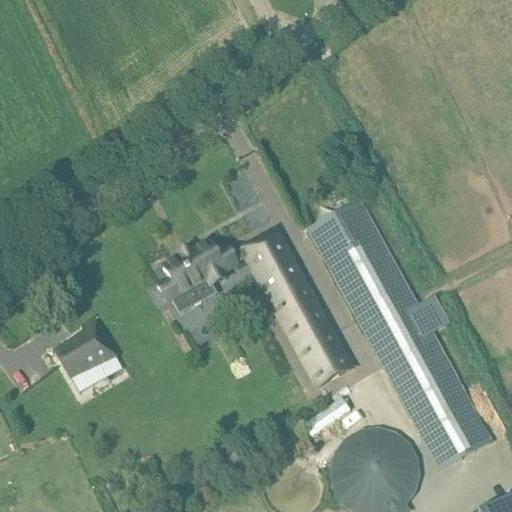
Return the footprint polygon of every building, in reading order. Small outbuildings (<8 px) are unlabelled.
[(359,204),(308,233),(440,474),(491,446),(359,204)] [(274,234),(242,251),(243,252),(248,261),(255,275),(266,270),(279,293),(290,314),(312,302),(300,281),(274,234)] [(169,283),(157,290),(166,306),(171,302),(179,316),(201,305),(200,303),(198,305),(191,292),(207,283),(210,290),(226,281),(222,275),(236,267),(248,261),(243,252),(231,258),(227,251),(215,258),(208,246),(198,252),(193,254),(191,251),(176,259),(177,263),(163,271),(169,283)] [(290,314),(279,320),(317,390),(350,372),(312,302),(290,314)] [(95,327),(56,356),(70,381),(114,359),(95,327)] [(341,402),(303,428),(311,441),(350,414),(341,402)] [(511,511),(511,501),(492,511),(511,511)]
